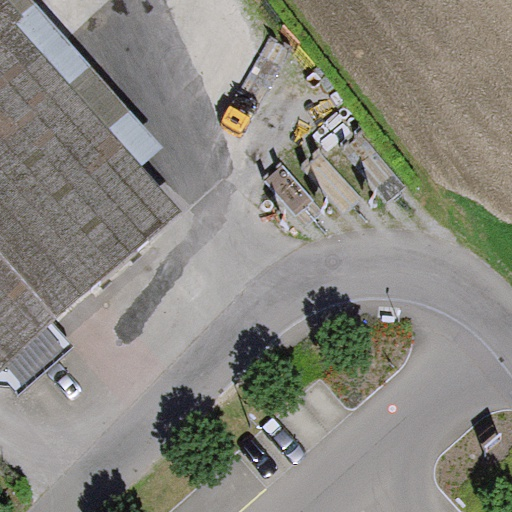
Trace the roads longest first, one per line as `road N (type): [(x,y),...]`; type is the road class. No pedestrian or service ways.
road 1 (residential): [(50,511),(242,313),(346,269),(461,302),(511,353)]
road 2 (unknown): [(298,290),(155,58),(130,0)]
